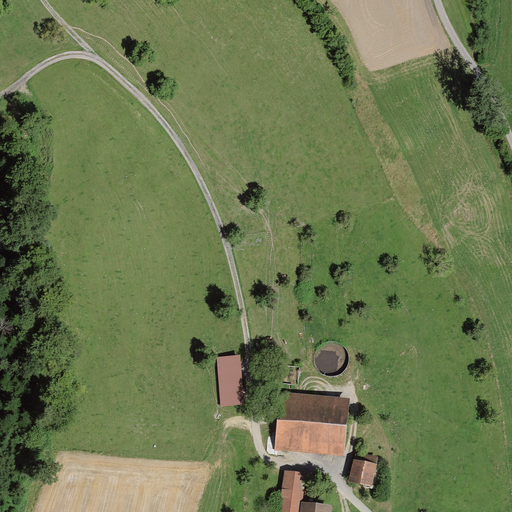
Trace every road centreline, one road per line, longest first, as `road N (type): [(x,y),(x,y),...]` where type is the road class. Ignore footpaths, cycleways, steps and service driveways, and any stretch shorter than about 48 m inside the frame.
road 1 (track): [(0,90),(74,55),(98,60),(150,108),(181,150),(223,240),(263,455),(331,478)]
road 2 (residential): [(511,140),(437,0)]
